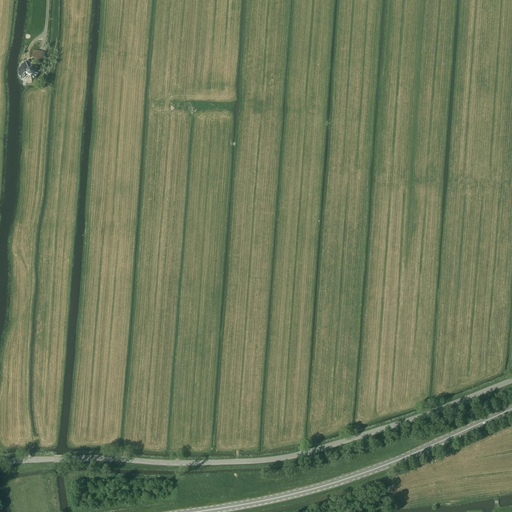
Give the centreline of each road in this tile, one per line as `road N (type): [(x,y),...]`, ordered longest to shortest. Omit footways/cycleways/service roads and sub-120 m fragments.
road 1 (unclassified): [(0,461),(194,463),(301,454),(511,379)]
road 2 (primary): [(511,408),(360,474),(194,511)]
